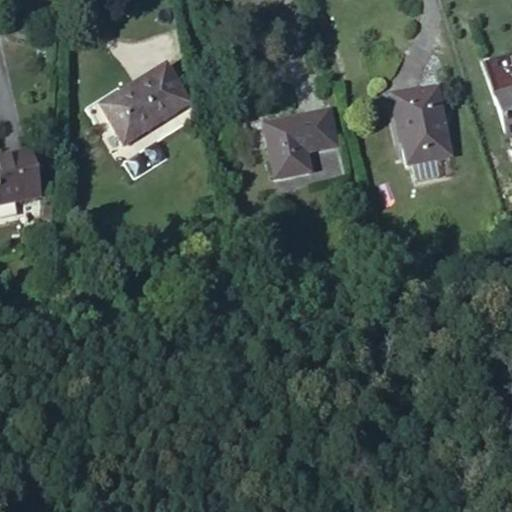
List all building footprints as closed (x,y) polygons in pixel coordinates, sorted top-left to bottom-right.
[(114,118),(173,77),(159,55),(129,58),(92,85),(114,118)] [(392,101),(410,173),(414,172),(435,167),(453,163),(433,93),(392,101)] [(511,105),(495,110),(506,151),(511,149),(511,105)] [(334,142),(326,112),(271,124),(274,133),(261,136),(271,177),(307,168),(303,150),(334,142)] [(418,190),(440,185),(435,167),(414,172),(418,190)] [(0,214),(36,211),(31,171),(0,174),(0,214)] [(428,268),(397,275),(401,291),(431,283),(428,268)]
